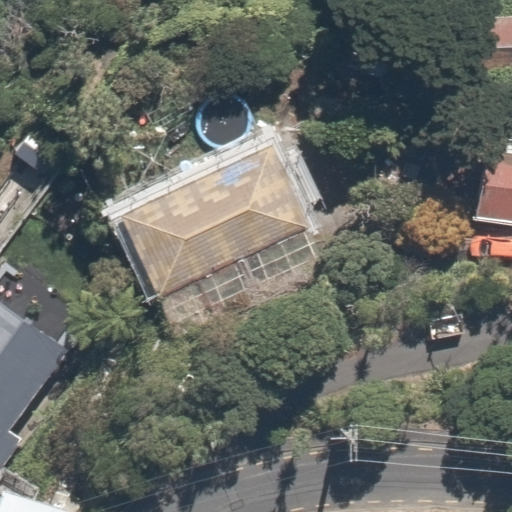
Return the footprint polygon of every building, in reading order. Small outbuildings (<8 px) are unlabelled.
[(511,0),(486,0),(490,45),(511,43),(511,0)] [(279,124),(124,203),(192,335),(347,256),(279,124)] [(511,131),(501,129),(478,215),(511,223),(511,131)] [(0,478),(33,429),(17,419),(75,333),(0,282),(0,478)] [(77,511),(78,510),(15,482),(1,511),(77,511)]
